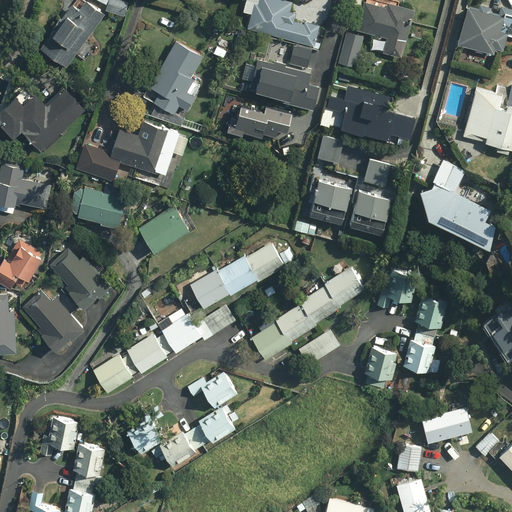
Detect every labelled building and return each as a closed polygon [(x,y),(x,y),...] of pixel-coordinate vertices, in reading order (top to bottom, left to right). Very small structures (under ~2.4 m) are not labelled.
[(123,0),(102,0),(99,10),(124,19),(130,2),(123,0)] [(257,0),(256,4),(252,3),(246,29),(313,46),(317,27),(293,21),(295,14),(289,13),(291,1),(285,0),(257,0)] [(410,9),(384,2),(383,7),(361,2),(354,31),(385,38),(382,53),(398,57),(410,9)] [(36,48),(63,67),(101,15),(83,3),(75,13),(66,6),(36,48)] [(500,17),(464,8),(455,46),(490,54),(492,49),(500,51),(505,32),(496,30),(500,17)] [(363,37),(344,32),(336,63),(355,68),(363,37)] [(156,93),(151,102),(172,114),(177,106),(184,110),(191,97),(183,93),(191,79),(188,78),(200,55),(173,41),(147,88),(156,93)] [(215,44),(210,51),(221,59),(226,51),(215,44)] [(255,60),(247,94),(311,109),(316,87),(304,84),(307,72),(255,60)] [(389,96),(349,86),(338,129),(361,135),(363,128),(405,138),(411,117),(385,111),(389,96)] [(82,110),(61,89),(42,106),(30,94),(18,106),(10,98),(0,107),(0,131),(8,140),(17,131),(38,153),(82,110)] [(501,96),(474,89),(462,137),(482,142),(482,144),(511,151),(511,107),(503,105),(502,111),(498,110),(501,96)] [(262,105),(261,110),(239,105),(236,118),(233,117),(229,131),(271,140),(273,130),(282,132),(288,111),(262,105)] [(112,181),(118,162),(163,177),(177,133),(140,121),(135,136),(116,129),(109,152),(81,143),(73,168),(112,181)] [(341,140),(322,135),(316,157),(335,162),(341,140)] [(23,163),(0,158),(0,205),(11,207),(12,202),(45,208),(49,185),(19,179),(23,163)] [(386,162),(368,158),(362,182),(380,186),(386,162)] [(462,170),(441,160),(427,188),(414,193),(421,220),(485,252),(491,227),(480,223),(487,211),(453,193),(452,189),(462,170)] [(346,189),(314,181),(306,215),(338,223),(346,189)] [(123,198),(81,186),(80,191),(76,189),(71,192),(67,206),(71,212),(74,213),(72,217),(114,229),(123,198)] [(390,201),(356,192),(347,228),(381,236),(390,201)] [(172,207),(135,228),(149,253),(186,233),(172,207)] [(17,240),(4,262),(0,259),(0,283),(4,286),(11,274),(22,281),(39,252),(17,240)] [(285,262),(273,243),(245,261),(257,280),(285,262)] [(67,246),(47,265),(67,285),(61,290),(80,309),(94,296),(96,298),(109,285),(80,256),(78,258),(67,246)] [(288,247),(280,252),(287,263),(295,258),(288,247)] [(252,279),(239,258),(216,272),(230,293),(252,279)] [(388,309),(390,299),(408,304),(415,275),(390,269),(385,288),(380,287),(375,306),(388,309)] [(361,292),(348,270),(323,286),(337,307),(361,292)] [(225,291),(213,272),(188,288),(200,307),(225,291)] [(49,303),(38,289),(20,304),(39,327),(35,330),(52,352),(75,333),(72,330),(78,325),(56,298),(49,303)] [(334,311),(321,289),(299,303),(313,324),(334,311)] [(0,353),(15,352),(13,311),(7,311),(6,294),(0,293),(0,353)] [(443,302),(420,296),(413,323),(437,329),(443,302)] [(310,328),(296,307),(274,321),(287,342),(310,328)] [(511,352),(511,310),(510,308),(481,327),(502,359),(511,352)] [(198,336),(185,315),(159,332),(172,352),(198,336)] [(286,347),(272,324),(248,339),(262,362),(286,347)] [(337,345),(327,330),(298,349),(307,364),(337,345)] [(165,355),(152,334),(124,352),(138,373),(165,355)] [(433,345),(408,339),(401,367),(426,373),(433,345)] [(389,380),(395,354),(369,347),(363,373),(389,380)] [(131,376),(117,354),(90,371),(104,393),(131,376)] [(234,392),(221,371),(196,387),(209,407),(234,392)] [(232,427),(219,406),(194,421),(208,442),(232,427)] [(468,432),(464,406),(418,415),(423,440),(468,432)] [(48,454),(49,445),(71,448),(75,419),(50,415),(47,433),(41,432),(38,452),(48,454)] [(146,416),(124,430),(139,453),(161,439),(146,416)] [(194,451),(181,430),(156,446),(169,466),(194,451)] [(499,440),(489,432),(474,448),(483,457),(499,440)] [(511,440),(496,455),(511,472),(511,440)] [(88,511),(101,448),(76,443),(62,511),(88,511)] [(419,447),(398,445),(396,468),(416,470),(419,447)] [(427,511),(417,477),(393,485),(401,511),(427,511)] [(27,511),(31,511),(30,511),(56,511),(57,507),(40,504),(41,492),(30,490),(27,511)] [(369,511),(371,508),(327,496),(322,511),(369,511)]
